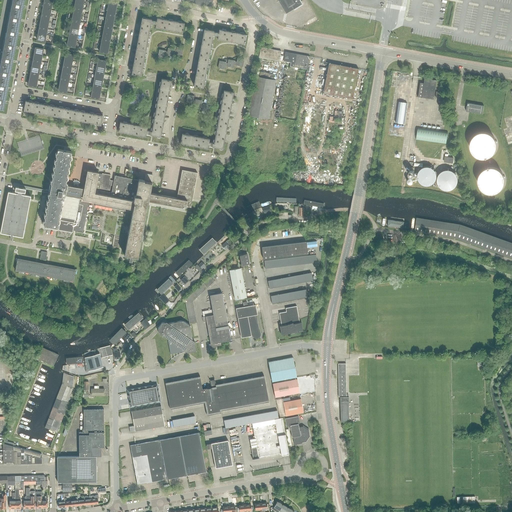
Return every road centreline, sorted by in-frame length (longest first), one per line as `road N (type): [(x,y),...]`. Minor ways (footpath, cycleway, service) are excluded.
road 1 (unclassified): [(117,380),(136,339),(210,264),(260,223),(303,218)]
road 2 (tertiary): [(334,301),(382,52)]
road 3 (unclassified): [(117,380),(303,345),(324,348)]
road 4 (residential): [(216,160),(232,153),(254,34),(247,24),(194,12)]
road 5 (unclassified): [(382,52),(279,32),(243,0)]
road 6 (residential): [(302,473),(160,501)]
road 7 (residential): [(170,152),(194,12)]
road 8 (unclassified): [(511,74),(382,52)]
road 9 (tertiary): [(346,511),(326,382)]
road 10 (unclassified): [(116,509),(117,380)]
